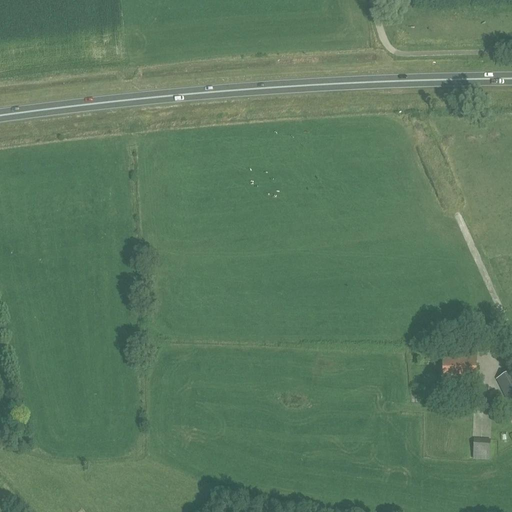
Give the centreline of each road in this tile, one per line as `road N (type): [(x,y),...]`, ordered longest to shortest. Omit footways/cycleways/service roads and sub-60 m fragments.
road 1 (trunk): [(0,116),(322,85),(511,79)]
road 2 (track): [(502,315),(413,121)]
road 3 (unclassified): [(511,55),(405,53),(387,44),(377,0)]
